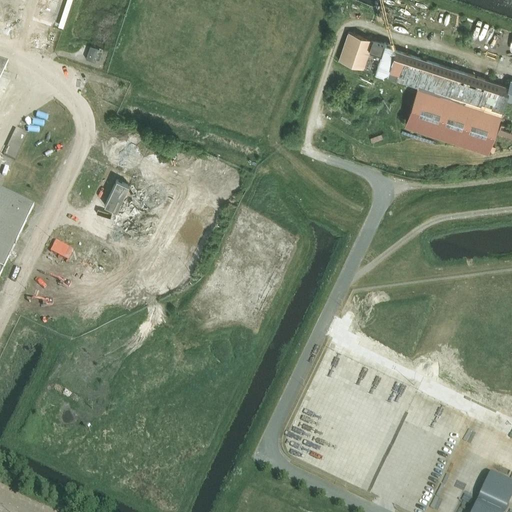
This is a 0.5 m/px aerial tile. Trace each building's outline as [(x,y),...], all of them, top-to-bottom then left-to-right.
[(0,30),(17,35),(20,24),(19,23),(25,0),(0,0),(0,3),(15,7),(12,20),(0,16),(0,30)] [(40,0),(38,5),(59,12),(62,0),(40,0)] [(30,30),(27,41),(47,48),(51,37),(30,30)] [(511,101),(511,80),(510,80),(509,86),(395,49),(397,47),(347,31),(338,61),(417,86),(404,126),(488,153),(505,99),(511,101)] [(87,60),(95,63),(99,50),(91,47),(87,60)] [(19,127),(7,154),(18,159),(31,132),(19,127)] [(511,137),(511,129),(505,127),(502,135),(511,137)] [(143,164),(144,150),(138,149),(138,144),(124,143),(122,162),(143,164)] [(147,176),(165,176),(164,157),(146,158),(147,176)] [(109,203),(118,207),(109,227),(152,244),(164,213),(147,206),(154,190),(120,177),(109,203)] [(184,286),(222,197),(198,187),(160,276),(184,286)] [(501,511),(477,500),(471,511),(501,511)]
